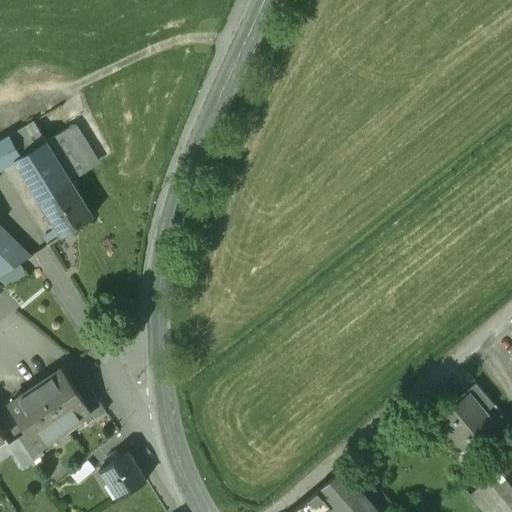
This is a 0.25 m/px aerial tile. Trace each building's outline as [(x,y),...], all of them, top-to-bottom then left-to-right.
[(0,169),(16,161),(46,141),(33,122),(0,140),(0,169)] [(46,141),(70,181),(94,166),(70,127),(46,141)] [(40,200),(71,182),(70,181),(46,141),(16,161),(40,200)] [(93,217),(71,182),(40,200),(62,236),(93,217)] [(31,255),(0,224),(0,275),(20,263),(31,255)] [(26,274),(20,263),(0,275),(0,279),(6,286),(26,274)] [(37,385),(67,429),(91,413),(92,412),(82,396),(62,368),(37,385)] [(477,384),(466,393),(485,416),(496,407),(477,384)] [(27,432),(38,448),(40,447),(67,429),(37,385),(8,404),(27,432)] [(93,389),(82,396),(92,412),(91,413),(95,419),(106,411),(93,389)] [(485,416),(466,393),(436,418),(463,449),(492,424),(485,416)] [(19,439),(33,460),(44,453),(40,447),(38,448),(27,432),(18,438),(19,439)] [(23,467),(33,460),(19,439),(8,446),(23,467)] [(128,449),(100,467),(118,497),(147,479),(128,449)] [(78,483),(95,469),(88,460),(71,474),(78,483)] [(379,511),(343,469),(291,511),(325,511),(332,507),(336,511),(379,511)] [(470,495),(483,511),(511,511),(511,489),(497,471),(470,495)]
